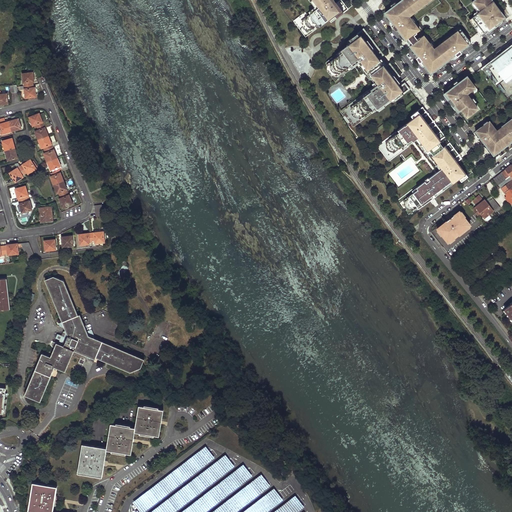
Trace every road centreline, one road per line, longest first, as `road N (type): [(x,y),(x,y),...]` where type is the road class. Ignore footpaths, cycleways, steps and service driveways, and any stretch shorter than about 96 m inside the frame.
road 1 (residential): [(511,157),(423,228),(511,345)]
road 2 (residential): [(13,233),(54,228),(89,207),(49,102)]
